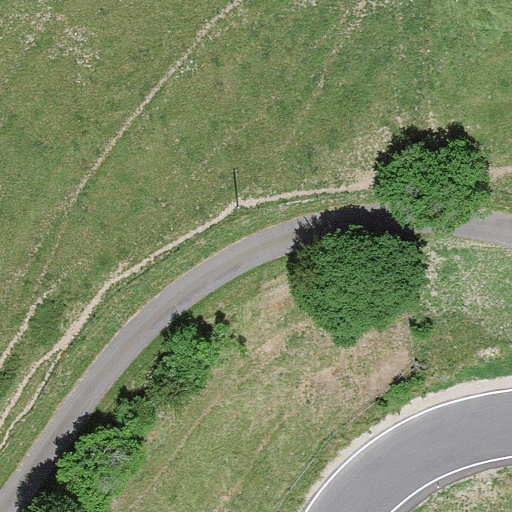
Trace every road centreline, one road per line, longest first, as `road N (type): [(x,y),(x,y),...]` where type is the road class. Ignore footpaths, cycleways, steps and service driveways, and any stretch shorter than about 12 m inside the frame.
road 1 (unclassified): [(14,511),(108,372),(162,315),(227,271),(290,242),(383,225),(511,238)]
road 2 (tertiary): [(511,423),(433,444),(371,485),(351,511)]
